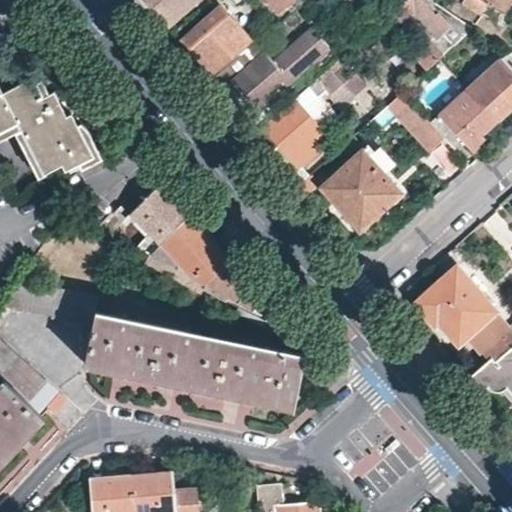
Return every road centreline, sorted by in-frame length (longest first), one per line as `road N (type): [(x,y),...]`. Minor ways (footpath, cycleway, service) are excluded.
road 1 (tertiary): [(69,0),(348,312)]
road 2 (residential): [(312,456),(118,427),(76,437),(9,511)]
road 3 (residential): [(348,312),(511,167)]
road 4 (residential): [(399,373),(312,456)]
